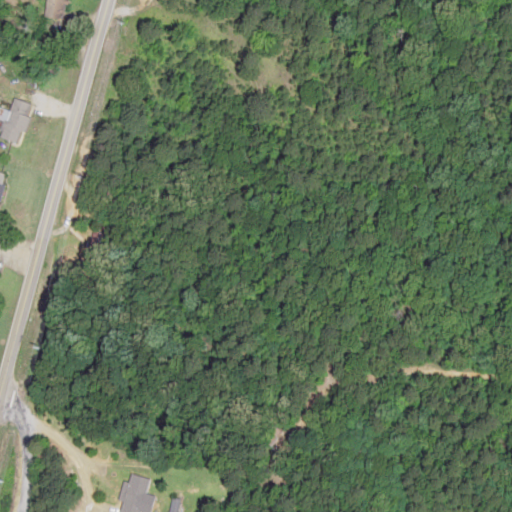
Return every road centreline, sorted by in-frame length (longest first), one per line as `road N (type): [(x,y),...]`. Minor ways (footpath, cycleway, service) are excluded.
road 1 (secondary): [(0,389),(109,0)]
road 2 (residential): [(17,511),(35,427),(0,389)]
